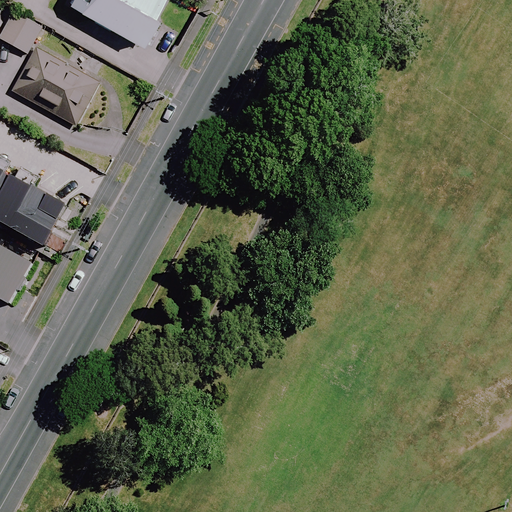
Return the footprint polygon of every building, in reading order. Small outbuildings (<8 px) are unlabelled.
[(163,0),(80,0),(74,11),(139,46),(163,0)] [(42,29),(14,14),(0,38),(0,42),(27,57),(42,29)] [(94,58),(76,49),(66,67),(36,51),(22,77),(44,90),(38,101),(60,113),(58,118),(76,128),(99,85),(84,76),(94,58)] [(0,223),(2,225),(11,208),(14,210),(27,186),(24,184),(36,163),(7,147),(11,141),(0,134),(0,223)] [(32,267),(0,249),(0,301),(10,307),(32,267)]
